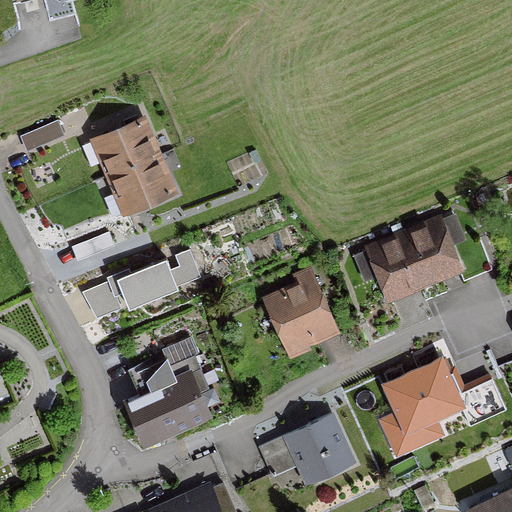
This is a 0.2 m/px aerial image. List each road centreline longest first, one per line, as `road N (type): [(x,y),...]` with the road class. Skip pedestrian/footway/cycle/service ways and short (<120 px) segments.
road 1 (residential): [(511,299),(345,364),(230,432),(159,458),(112,462)]
road 2 (residential): [(0,187),(86,358),(112,462)]
